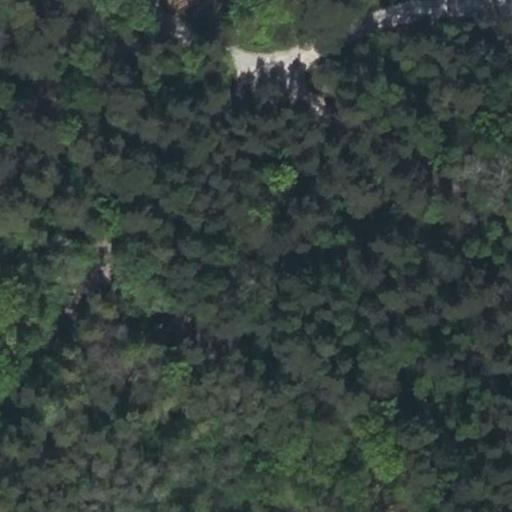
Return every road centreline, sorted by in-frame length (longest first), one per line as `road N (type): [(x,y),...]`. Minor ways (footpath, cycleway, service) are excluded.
road 1 (track): [(324,47),(216,136),(0,437)]
road 2 (track): [(143,0),(198,42),(259,58),(324,47),(429,4),(511,4)]
